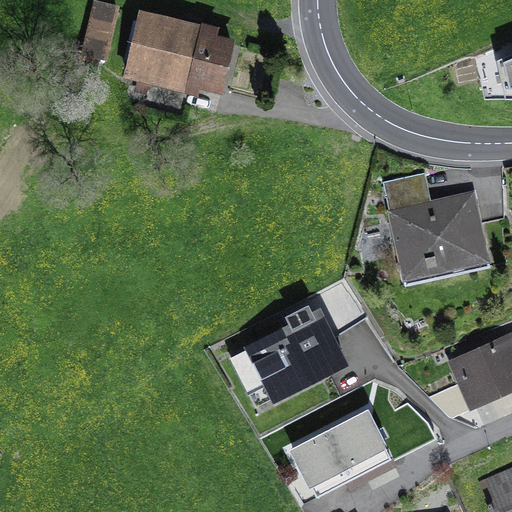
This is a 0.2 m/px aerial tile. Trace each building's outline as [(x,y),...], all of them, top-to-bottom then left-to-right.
[(236,41),(86,12),(75,68),(224,98),(236,41)] [(511,50),(498,54),(509,100),(511,99),(511,50)] [(473,195),(384,213),(398,285),(487,266),(473,195)] [(310,312),(222,359),(255,420),(348,371),(331,340),(365,322),(344,282),(308,301),(310,312)] [(511,335),(445,366),(468,416),(511,395),(511,335)] [(367,415),(294,453),(316,494),(388,456),(367,415)] [(511,511),(511,473),(476,490),(485,511),(511,511)]
